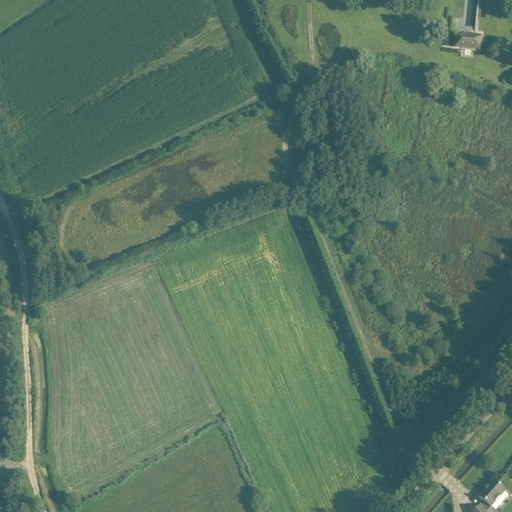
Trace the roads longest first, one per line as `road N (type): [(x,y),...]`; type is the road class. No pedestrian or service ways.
road 1 (track): [(43,511),(28,461),(24,266),(0,202)]
road 2 (unclassified): [(406,511),(511,389)]
